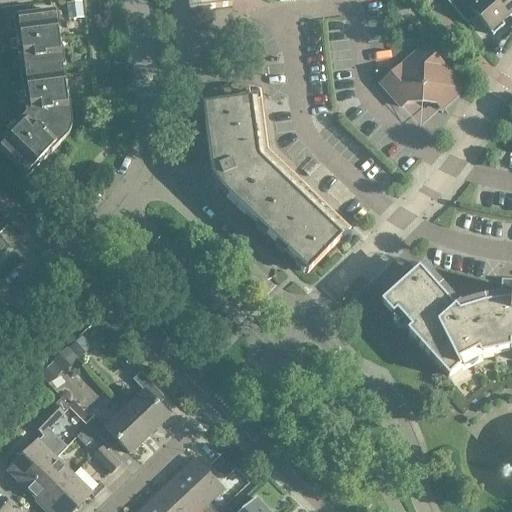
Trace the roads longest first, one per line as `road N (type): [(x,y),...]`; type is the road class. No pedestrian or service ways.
road 1 (residential): [(301,332),(447,171),(511,68)]
road 2 (residential): [(109,511),(277,358)]
road 3 (residential): [(424,511),(383,429),(342,371),(301,332)]
road 4 (residential): [(301,332),(156,181)]
road 5 (residential): [(134,208),(277,358)]
road 6 (residential): [(277,358),(340,425),(391,511)]
road 7 (residential): [(134,208),(0,332)]
road 8 (residential): [(156,181),(140,0)]
